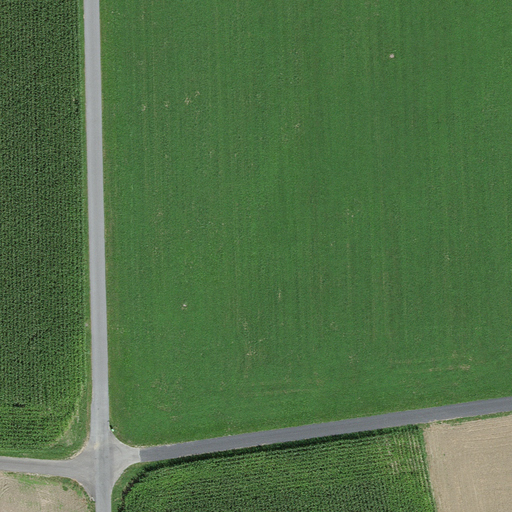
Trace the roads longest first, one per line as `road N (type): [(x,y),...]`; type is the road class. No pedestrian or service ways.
road 1 (track): [(92,0),(103,459)]
road 2 (track): [(103,459),(511,400)]
